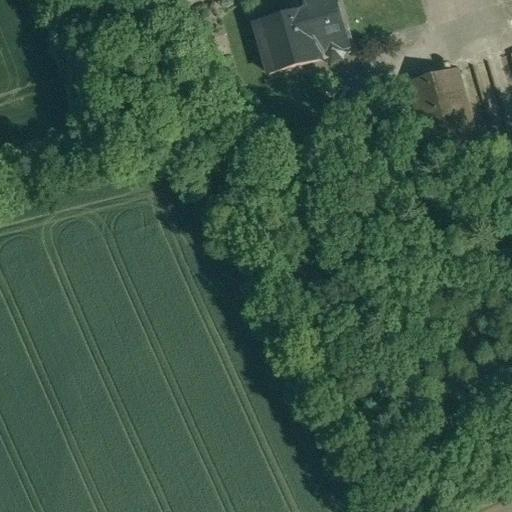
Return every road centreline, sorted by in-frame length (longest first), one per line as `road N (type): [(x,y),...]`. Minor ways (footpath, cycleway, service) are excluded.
road 1 (unclassified): [(120,0),(187,120),(305,265),(409,511)]
road 2 (unknown): [(511,39),(399,72),(368,88),(355,107),(338,344)]
